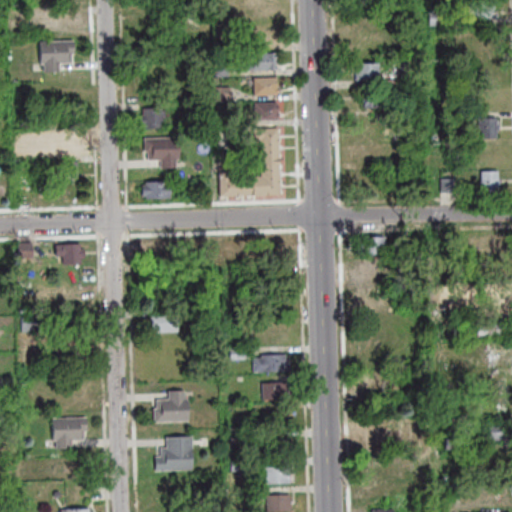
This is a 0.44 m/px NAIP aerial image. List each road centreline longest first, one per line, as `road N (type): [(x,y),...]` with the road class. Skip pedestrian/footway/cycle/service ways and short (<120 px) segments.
road 1 (tertiary): [(330,511),(313,0)]
road 2 (residential): [(124,511),(107,0)]
road 3 (residential): [(511,213),(0,225)]
